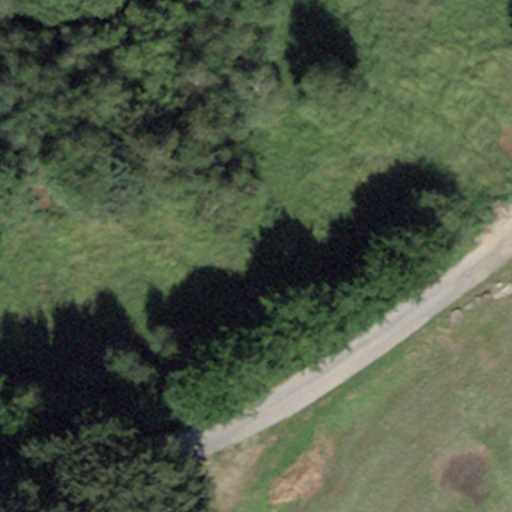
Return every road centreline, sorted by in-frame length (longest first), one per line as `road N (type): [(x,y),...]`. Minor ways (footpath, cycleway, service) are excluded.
road 1 (track): [(511,234),(320,380),(224,436),(0,479)]
road 2 (track): [(229,511),(320,380)]
